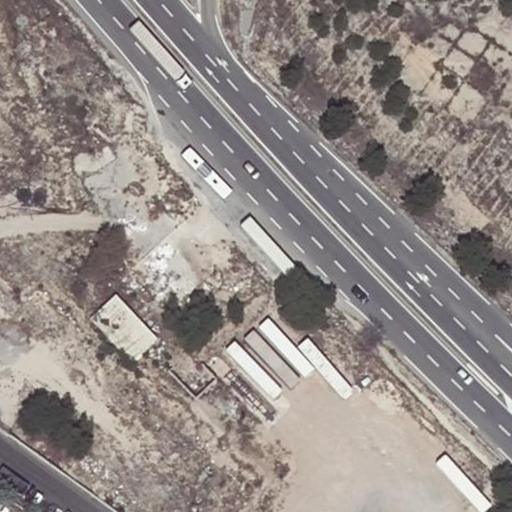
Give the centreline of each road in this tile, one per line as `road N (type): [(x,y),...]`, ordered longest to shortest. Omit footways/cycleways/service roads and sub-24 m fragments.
road 1 (primary): [(146,53),(490,424)]
road 2 (primary): [(511,376),(217,66)]
